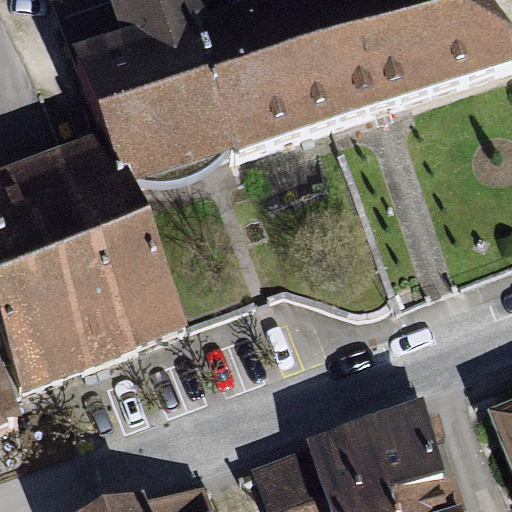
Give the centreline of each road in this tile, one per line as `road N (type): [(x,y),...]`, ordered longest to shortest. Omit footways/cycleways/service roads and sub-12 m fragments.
road 1 (residential): [(433,361),(10,511)]
road 2 (residential): [(433,361),(485,511)]
